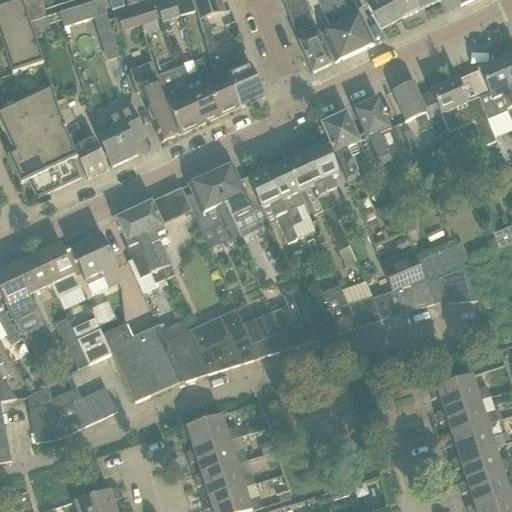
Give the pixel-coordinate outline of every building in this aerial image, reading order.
[(9,0),(11,5),(0,8),(0,41),(3,50),(11,75),(41,65),(42,65),(32,36),(49,30),(46,19),(42,0),(9,0)] [(107,0),(111,12),(123,8),(120,0),(107,0)] [(195,13),(191,0),(180,0),(175,2),(180,18),(195,13)] [(218,0),(191,0),(195,13),(196,13),(199,22),(223,14),(218,0)] [(322,48),(303,0),(281,0),(298,45),(312,75),(331,66),(322,48)] [(354,56),(328,0),(315,0),(330,31),(321,36),(334,65),(354,56)] [(328,0),(354,56),(373,47),(360,17),(351,22),(340,0),(328,0)] [(362,0),(380,32),(402,20),(391,0),(362,0)] [(391,0),(402,20),(423,10),(418,0),(391,0)] [(418,0),(423,10),(440,3),(439,0),(418,0)] [(101,1),(59,14),(64,30),(93,20),(98,36),(111,32),(108,24),(106,17),(106,16),(101,1)] [(161,24),(175,19),(175,2),(156,8),(161,24)] [(153,9),(137,14),(136,14),(140,27),(157,22),(153,9)] [(136,14),(112,21),(116,35),(140,27),(136,14)] [(227,80),(238,109),(240,108),(240,110),(263,99),(243,54),(212,67),(213,69),(212,70),(217,84),(227,80)] [(511,58),(498,64),(511,98),(511,58)] [(201,62),(194,64),(203,90),(207,88),(218,118),(238,109),(227,80),(217,84),(212,70),(205,73),(201,62)] [(203,90),(194,64),(193,65),(196,74),(186,78),(183,68),(178,70),(200,127),(218,118),(207,88),(203,90)] [(477,100),(487,122),(507,114),(511,126),(511,98),(498,64),(478,73),(488,96),(478,100),(477,100)] [(151,65),(142,68),(128,73),(137,95),(139,94),(160,144),(179,137),(157,78),(151,65)] [(200,127),(178,70),(157,78),(179,137),(200,127)] [(429,93),(430,95),(451,146),(452,145),(448,136),(474,125),(484,148),(495,144),(486,123),(487,122),(477,100),(467,104),(457,81),(429,93)] [(451,146),(430,95),(419,99),(412,84),(392,93),(405,125),(414,121),(420,135),(431,131),(439,151),(451,146)] [(58,117),(55,105),(51,90),(0,113),(0,126),(13,155),(7,158),(20,186),(28,182),(36,200),(80,180),(71,162),(76,159),(58,117)] [(64,101),(55,105),(58,117),(76,159),(86,181),(108,171),(93,139),(84,143),(64,101)] [(389,132),(384,119),(376,101),(353,111),(386,187),(398,182),(390,163),(378,137),(389,132)] [(111,169),(138,157),(130,140),(142,135),(129,109),(106,120),(115,138),(100,145),(111,169)] [(345,115),(320,126),(346,183),(356,178),(357,178),(353,170),(368,163),(374,160),(364,136),(357,139),(345,115)] [(411,152),(418,149),(410,132),(404,135),(411,152)] [(320,146),(305,152),(331,210),(331,209),(341,205),(330,181),(338,177),(324,146),(323,147),(320,146)] [(305,152),(284,162),(300,195),(302,193),(313,217),(320,214),(338,254),(349,249),(331,209),(331,210),(305,152)] [(284,162),(264,171),(290,229),(301,224),(295,211),(303,207),(298,196),(300,195),(284,162)] [(247,182),(240,186),(232,167),(210,177),(232,226),(260,212),(247,182)] [(264,171),(246,179),(247,182),(260,212),(269,208),(286,246),(296,241),(290,229),(264,171)] [(185,199),(185,200),(190,211),(201,235),(203,239),(232,226),(210,177),(188,187),(192,196),(185,199)] [(190,211),(181,190),(134,212),(164,282),(173,278),(154,238),(164,233),(160,225),(190,211)] [(164,282),(134,212),(114,221),(127,249),(126,250),(140,281),(150,277),(155,287),(164,282)] [(511,227),(492,235),(497,250),(511,244),(511,227)] [(92,296),(106,289),(106,290),(121,283),(98,233),(92,236),(94,240),(69,252),(83,282),(85,281),(92,296)] [(460,244),(452,247),(453,248),(460,266),(468,262),(460,244)] [(60,247),(37,258),(50,286),(57,301),(79,290),(73,275),(60,247)] [(50,286),(37,258),(15,268),(27,296),(50,286)] [(434,306),(425,285),(414,258),(381,271),(391,295),(400,316),(434,306)] [(0,274),(0,301),(12,324),(35,313),(27,296),(15,268),(0,274)] [(425,285),(434,306),(476,304),(463,271),(425,285)] [(347,307),(345,308),(339,288),(321,295),(328,312),(338,336),(357,330),(347,307)] [(282,300),(285,306),(286,308),(271,315),(287,352),(318,342),(308,320),(296,293),(282,300)] [(400,316),(391,295),(371,302),(371,300),(369,301),(378,323),(400,316)] [(0,301),(0,327),(12,347),(22,341),(12,324),(0,301)] [(369,301),(347,307),(357,330),(378,323),(369,301)] [(328,312),(308,320),(318,342),(338,336),(328,312)] [(188,334),(183,323),(182,323),(205,377),(257,362),(242,328),(235,313),(188,334)] [(287,352),(271,315),(242,328),(257,362),(287,352)] [(88,368),(76,343),(66,321),(56,326),(77,373),(88,368)] [(182,323),(161,333),(185,383),(205,377),(182,323)] [(161,333),(159,328),(130,341),(125,327),(102,337),(103,339),(111,357),(134,405),(177,386),(185,383),(161,333)] [(103,339),(91,345),(87,338),(76,343),(88,368),(111,357),(103,339)] [(398,364),(416,358),(413,347),(394,353),(398,364)] [(479,403),(490,399),(486,389),(474,393),(470,379),(471,379),(471,378),(440,388),(440,387),(428,391),(431,401),(440,398),(444,412),(479,402),(479,403)] [(0,404),(4,404),(13,402),(15,401),(8,392),(1,381),(0,380),(0,404)] [(51,402),(52,402),(51,396),(47,389),(26,399),(28,412),(52,408),(51,402)] [(105,390),(94,395),(105,420),(116,415),(105,390)] [(76,391),(52,402),(51,402),(52,408),(53,414),(61,410),(72,405),(81,401),(76,391)] [(94,395),(83,400),(94,425),(105,420),(94,395)] [(81,401),(72,405),(83,430),(94,425),(83,400),(81,401)] [(444,412),(435,414),(439,425),(448,422),(452,435),(452,436),(486,425),(487,426),(497,423),(493,413),(483,416),(480,405),(479,403),(479,402),(444,412)] [(72,405),(61,410),(72,435),(83,430),(72,405)] [(52,408),(28,412),(31,423),(54,419),(53,414),(52,408)] [(61,410),(53,414),(54,419),(56,430),(58,442),(72,435),(61,410)] [(227,443),(227,444),(240,440),(236,429),(224,432),(219,419),(221,419),(221,418),(190,428),(190,427),(178,431),(181,442),(190,439),(194,452),(194,453),(227,443)] [(56,430),(54,419),(31,423),(33,434),(56,430)] [(452,436),(452,435),(443,438),(446,448),(455,446),(459,459),(460,460),(494,449),(495,450),(505,447),(501,436),(491,440),(488,429),(487,426),(486,425),(452,436)] [(58,442),(56,430),(33,434),(35,446),(58,442)] [(0,453),(8,452),(6,440),(0,440),(0,453)] [(194,453),(194,452),(185,455),(188,465),(197,462),(201,475),(202,476),(234,466),(235,468),(246,464),(242,453),(232,457),(227,444),(227,443),(194,453)] [(270,443),(259,447),(262,457),(274,454),(270,443)] [(460,460),(459,459),(450,462),(454,472),(463,469),(467,482),(467,483),(502,472),(502,473),(511,470),(511,469),(509,460),(499,463),(495,452),(495,450),(494,449),(460,460)] [(8,452),(0,453),(0,465),(10,463),(8,452)] [(202,476),(201,475),(193,478),(196,489),(205,486),(209,499),(209,500),(241,490),(242,491),(254,487),(251,476),(239,480),(235,468),(234,466),(202,476)] [(467,483),(467,482),(458,485),(461,496),(470,493),(474,506),(475,507),(507,497),(508,498),(511,496),(511,484),(506,487),(503,476),(502,473),(502,472),(467,483)] [(348,498),(345,489),(328,495),(331,503),(348,498)] [(113,511),(111,503),(120,501),(116,490),(104,494),(104,495),(74,505),(75,505),(77,511),(113,511)] [(209,500),(209,499),(200,502),(203,511),(204,511),(212,509),(213,511),(255,511),(261,510),(258,500),(246,504),(242,491),(241,490),(209,500)] [(475,507),(474,506),(465,509),(466,511),(511,511),(511,510),(511,511),(509,500),(508,498),(507,497),(475,507)]
